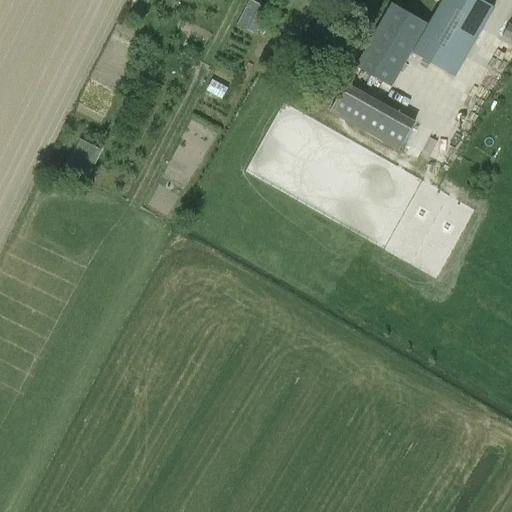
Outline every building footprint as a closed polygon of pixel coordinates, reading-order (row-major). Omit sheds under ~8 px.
[(256,35),(269,9),(250,0),(248,0),(236,25),(256,35)] [(427,22),(411,51),(452,76),(493,6),(482,0),(442,0),(429,23),(427,22)] [(411,51),(427,22),(391,2),(355,66),(392,86),(411,51)] [(502,35),(511,40),(511,26),(508,24),(502,35)] [(415,123),(346,83),(328,112),(398,152),(415,123)]
